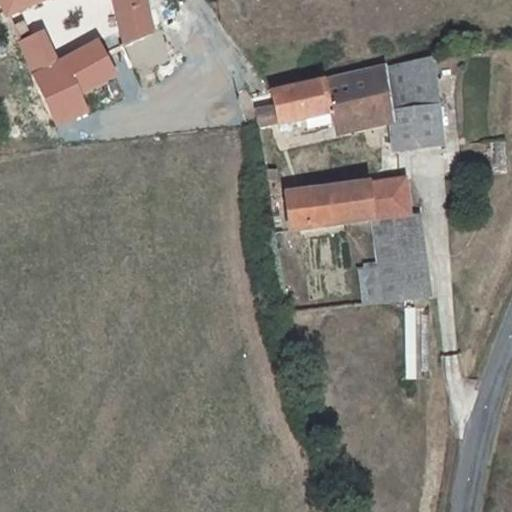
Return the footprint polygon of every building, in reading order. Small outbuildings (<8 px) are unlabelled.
[(0,0),(9,18),(49,0),(0,0)] [(151,34),(143,0),(115,0),(125,46),(151,34)] [(47,35),(20,47),(51,111),(59,126),(85,114),(76,97),(61,65),(47,35)] [(61,65),(76,97),(113,77),(98,47),(61,65)] [(437,107),(433,61),(383,70),(390,112),(437,107)] [(339,136),(392,126),(390,112),(383,70),(273,95),(275,108),(279,126),(334,115),(339,136)] [(390,112),(392,126),(395,154),(443,148),(439,107),(437,107),(390,112)] [(275,108),(256,111),(259,131),(279,126),(275,108)] [(411,220),(405,182),(398,183),(288,196),(291,231),(373,222),(373,225),(411,220)] [(419,219),(411,220),(422,298),(430,297),(419,219)] [(375,237),(379,260),(381,268),(386,303),(422,298),(411,220),(373,225),(375,237)] [(359,260),(379,260),(375,237),(356,239),(359,260)] [(359,269),(363,306),(386,303),(381,268),(359,269)]
